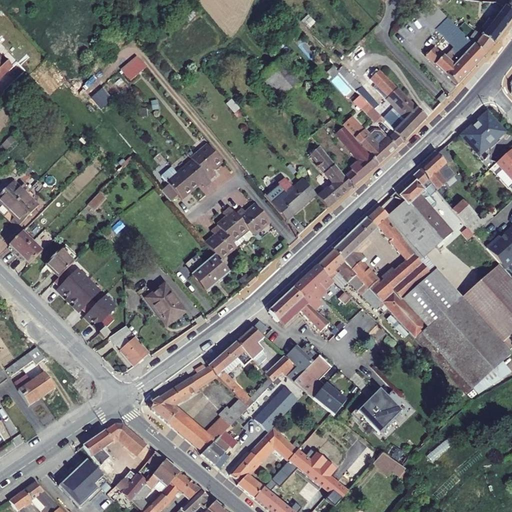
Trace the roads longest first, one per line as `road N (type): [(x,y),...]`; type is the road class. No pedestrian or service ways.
road 1 (primary): [(118,401),(262,297),(487,82)]
road 2 (tertiary): [(0,273),(118,401)]
road 3 (tertiary): [(118,401),(247,511)]
road 4 (unknown): [(302,260),(241,182),(191,220)]
road 5 (unknown): [(447,124),(385,53),(395,0)]
road 6 (primary): [(0,483),(118,401)]
road 7 (unknown): [(241,315),(323,350),(362,381)]
